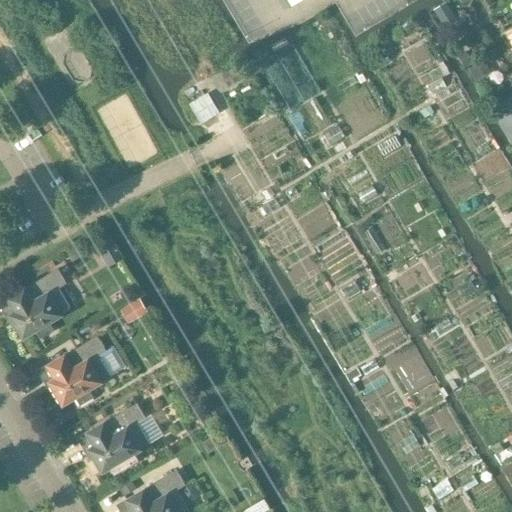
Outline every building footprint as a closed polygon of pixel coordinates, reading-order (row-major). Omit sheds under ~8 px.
[(446,1),(433,9),(439,18),(451,11),(446,1)] [(270,44),(276,54),(290,46),(285,36),(270,44)] [(465,51),(458,56),(464,66),(472,61),(465,51)] [(476,82),(490,72),(483,61),(468,70),(476,82)] [(221,74),(228,86),(244,77),(238,65),(221,74)] [(442,80),(429,87),(434,95),(447,88),(442,80)] [(201,123),(219,112),(207,93),(189,104),(201,123)] [(511,99),(509,96),(494,105),(499,113),(511,105),(511,99)] [(511,117),(508,112),(496,119),(511,145),(511,144),(511,117)] [(338,125),(323,135),(330,145),(345,135),(338,125)] [(393,135),(377,145),(384,157),(401,146),(393,135)] [(476,149),(479,155),(494,147),(491,140),(476,149)] [(357,194),(363,203),(377,195),(371,185),(357,194)] [(284,191),(289,198),(298,193),(293,186),(284,191)] [(264,188),(252,195),(258,204),(269,197),(264,188)] [(417,198),(426,212),(436,206),(428,191),(417,198)] [(261,206),(266,215),(279,207),(274,199),(261,206)] [(503,217),(508,225),(511,221),(511,212),(503,217)] [(373,255),(386,248),(373,225),(360,233),(373,255)] [(105,240),(97,245),(109,267),(117,262),(123,259),(111,237),(105,240)] [(16,311),(10,315),(13,320),(13,321),(14,322),(23,337),(35,329),(40,337),(53,330),(48,322),(70,309),(58,288),(66,283),(58,268),(8,298),(16,311)] [(355,281),(341,290),(348,301),(362,292),(355,281)] [(468,282),(458,289),(463,296),(473,289),(468,282)] [(140,299),(121,310),(128,323),(147,312),(140,299)] [(98,355),(106,350),(97,335),(47,365),(55,378),(49,382),(53,387),(52,388),(53,389),(54,389),(62,404),(75,396),(80,405),(92,397),(88,389),(110,376),(98,355)] [(373,358),(360,366),(365,375),(379,366),(373,358)] [(89,449),(92,455),(93,456),(102,471),(114,463),(119,472),(132,464),(127,456),(146,445),(134,424),(146,417),(138,402),(87,432),(95,445),(89,449)] [(412,435),(399,442),(405,453),(418,445),(412,435)] [(511,447),(497,455),(502,463),(511,457),(511,447)] [(459,453),(445,461),(451,470),(465,462),(459,453)] [(185,511),(189,510),(176,489),(185,484),(176,470),(126,499),(134,511),(185,511)] [(471,473),(458,481),(465,492),(478,484),(471,473)] [(447,480),(432,489),(439,500),(454,491),(447,480)]
